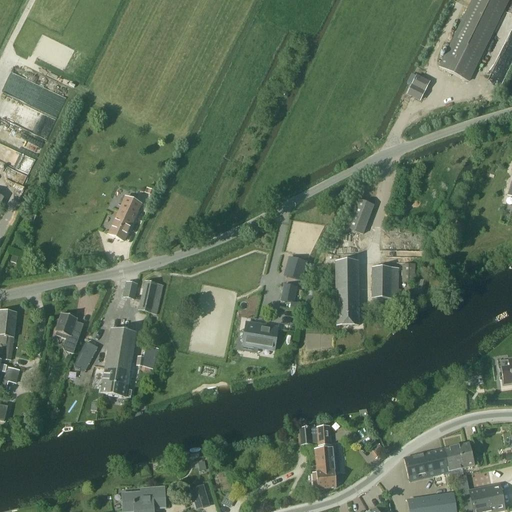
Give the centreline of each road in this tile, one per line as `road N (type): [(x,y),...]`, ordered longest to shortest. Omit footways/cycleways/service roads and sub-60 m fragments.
road 1 (unclassified): [(0,299),(183,255),(392,151),(511,112)]
road 2 (tertiary): [(395,459),(457,423),(511,414)]
